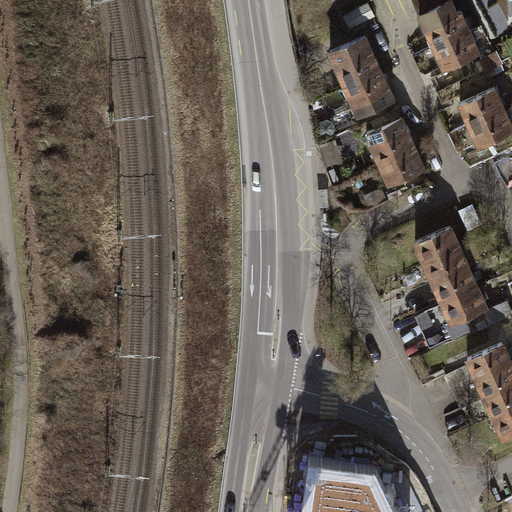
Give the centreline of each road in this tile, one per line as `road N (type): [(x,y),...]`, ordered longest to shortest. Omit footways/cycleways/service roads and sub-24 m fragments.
road 1 (residential): [(413,435),(344,260),(488,174),(511,223)]
road 2 (primary): [(249,0),(275,161),(270,380)]
road 3 (unknown): [(460,191),(389,19)]
road 4 (tertiary): [(413,435),(270,380)]
road 5 (primary): [(270,380),(250,511)]
